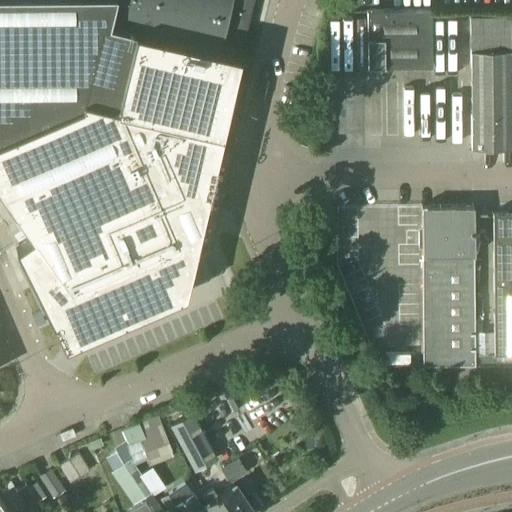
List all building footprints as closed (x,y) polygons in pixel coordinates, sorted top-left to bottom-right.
[(115,0),(0,0),(0,136),(89,99),(91,100),(109,23),(115,0)] [(115,0),(109,23),(219,49),(220,48),(240,53),(253,0),(115,0)] [(432,64),(431,8),(366,9),(367,65),(432,64)] [(511,146),(510,15),(470,16),(471,146),(511,146)] [(0,136),(0,188),(31,233),(14,245),(51,318),(64,343),(184,291),(192,258),(197,235),(207,237),(210,222),(214,207),(217,194),(207,192),(239,53),(240,53),(220,48),(219,49),(109,23),(91,100),(89,99),(0,136)] [(474,364),(473,203),(421,204),(421,231),(418,231),(418,245),(421,245),(422,364),(474,364)] [(339,241),(363,241),(363,207),(339,207),(339,241)] [(511,351),(511,210),(492,211),(493,351),(511,351)] [(191,411),(169,422),(194,469),(216,457),(191,411)] [(125,440),(104,455),(113,469),(111,469),(132,503),(148,491),(129,461),(153,452),(156,461),(172,455),(169,447),(162,429),(156,413),(134,423),(130,425),(120,429),(125,440)] [(78,451),(58,463),(69,481),(89,468),(78,451)] [(246,469),(237,456),(220,467),(229,480),(246,469)] [(38,474),(52,495),(64,488),(50,466),(38,474)] [(151,466),(140,473),(153,492),(163,484),(151,466)] [(35,480),(27,485),(36,499),(44,494),(35,480)] [(168,491),(160,497),(167,507),(174,503),(179,511),(205,511),(191,490),(190,491),(183,481),(168,491)] [(211,486),(200,493),(212,511),(252,511),(233,482),(216,494),(211,486)] [(27,485),(26,483),(16,489),(27,506),(36,500),(36,499),(27,485)] [(159,511),(162,510),(151,494),(144,499),(145,500),(153,511),(159,511)] [(0,511),(10,511),(0,497),(0,511)] [(153,511),(145,500),(137,505),(141,511),(153,511)]
